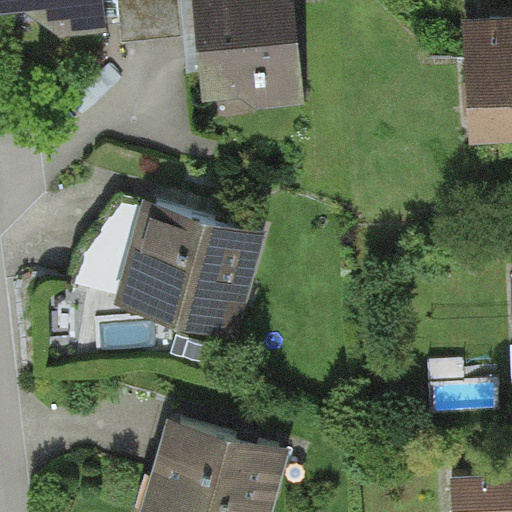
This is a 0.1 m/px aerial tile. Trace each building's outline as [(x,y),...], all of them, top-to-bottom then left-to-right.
[(114,0),(4,0),(5,7),(38,3),(58,30),(117,24),(114,0)] [(202,0),(213,113),(303,104),(292,0),(202,0)] [(511,4),(473,6),(478,133),(511,131),(511,4)] [(145,192),(119,296),(242,327),(268,223),(145,192)] [(176,412),(150,511),(281,511),(299,443),(176,412)] [(511,511),(511,466),(464,468),(465,511),(511,511)]
